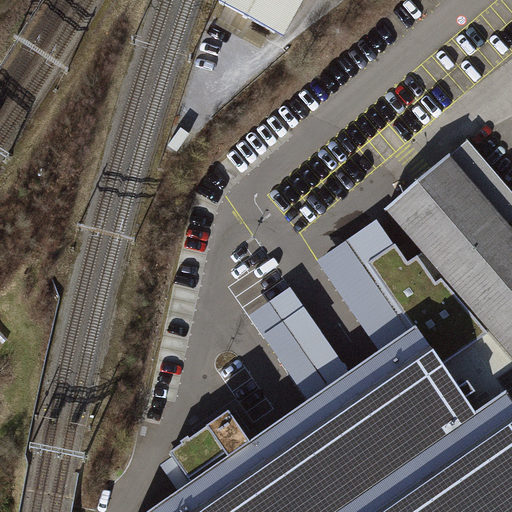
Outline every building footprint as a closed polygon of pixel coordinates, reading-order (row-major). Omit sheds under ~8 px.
[(306,0),(221,0),(219,3),(285,39),(306,0)] [(511,365),(511,238),(447,161),(384,212),(511,365)] [(170,293),(196,299),(208,247),(182,241),(170,293)] [(467,421),(408,334),(142,511),(511,511),(511,411),(502,397),(467,421)] [(233,408),(221,416),(241,445),(278,419),(258,390),(246,399),(243,395),(230,404),(233,408)]
